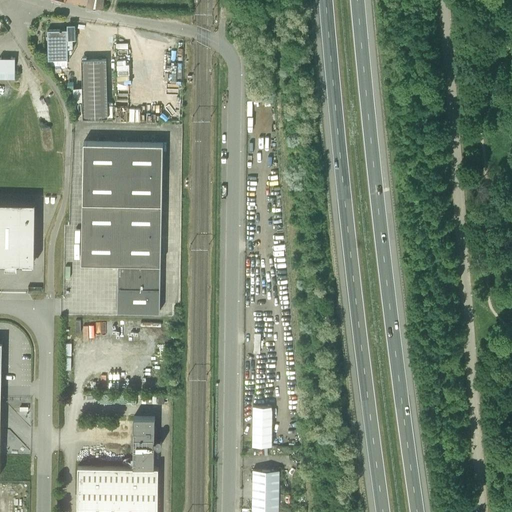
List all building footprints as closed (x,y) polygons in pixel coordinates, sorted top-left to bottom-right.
[(68,58),(67,29),(48,29),(48,59),(68,58)] [(0,77),(15,78),(14,58),(0,57),(0,77)] [(84,117),(108,116),(106,58),(82,59),(84,117)] [(84,141),(83,202),(81,262),(121,262),(120,296),(160,297),(163,142),(84,141)] [(0,262),(33,263),(33,264),(34,264),(35,201),(0,200),(0,262)] [(253,444),(272,444),(272,409),(271,405),(253,404),(253,444)] [(78,465),(77,511),(157,511),(158,466),(154,466),(154,443),(156,444),(157,446),(159,446),(160,446),(161,445),(162,443),(162,440),(161,438),(160,437),(159,437),(157,437),(156,438),(156,439),(154,439),(155,416),(134,416),(133,466),(78,465)] [(253,489),(252,509),(279,509),(279,469),(253,469),(253,486),(253,489)]
